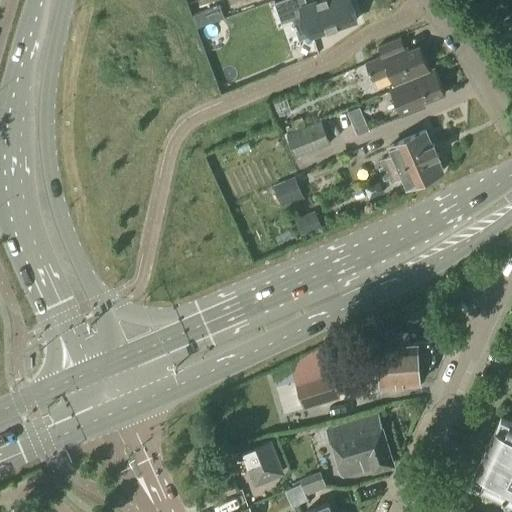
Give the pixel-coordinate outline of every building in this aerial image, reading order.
[(282,23),(304,15),(311,35),(356,18),(348,0),(316,0),(307,4),(305,0),(279,0),(274,2),(282,23)] [(224,18),(220,5),(192,15),(197,28),(224,18)] [(179,70),(201,61),(188,32),(167,41),(179,70)] [(378,46),(381,54),(382,57),(365,64),(353,68),(357,77),(368,72),(371,80),(388,74),(393,85),(430,71),(420,46),(409,51),(408,46),(404,47),(400,37),(382,44),(378,46)] [(430,71),(393,85),(389,87),(400,117),(419,109),(417,104),(445,93),(435,69),(430,71)] [(388,85),(374,90),(382,113),(396,108),(388,85)] [(128,136),(125,128),(109,135),(91,91),(53,106),(75,158),(128,136)] [(295,156),(329,143),(320,120),(286,133),(295,156)] [(353,124),(357,134),(367,130),(363,120),(353,124)] [(381,174),(434,151),(425,130),(390,146),(394,155),(380,161),(382,166),(378,168),(381,174)] [(443,171),(434,151),(381,174),(384,181),(388,179),(390,184),(403,178),(407,187),(443,171)] [(299,179),(321,166),(314,155),(292,169),(299,179)] [(115,188),(125,185),(118,166),(88,177),(103,219),(123,212),(115,188)] [(295,176),(271,186),(280,208),(304,198),(295,176)] [(293,217),(301,236),(322,228),(314,209),(293,217)] [(420,312),(416,310),(414,304),(403,309),(404,321),(420,319),(420,312)] [(381,374),(370,375),(371,386),(421,382),(435,359),(434,348),(427,341),(410,342),(409,332),(384,334),(384,344),(378,345),(381,374)] [(326,350),(313,356),(317,372),(331,368),(326,350)] [(303,409),(340,398),(331,368),(295,378),(303,409)] [(379,415),(328,430),(342,476),(372,467),(374,470),(394,464),(379,415)] [(511,502),(511,422),(501,418),(488,445),(486,444),(485,446),(487,447),(484,454),(482,453),(481,454),(483,455),(470,483),(511,502)] [(270,441),(244,451),(257,484),(283,473),(270,441)] [(300,483),(284,490),(292,506),(308,499),(300,483)] [(332,511),(329,503),(308,511),(332,511)]
